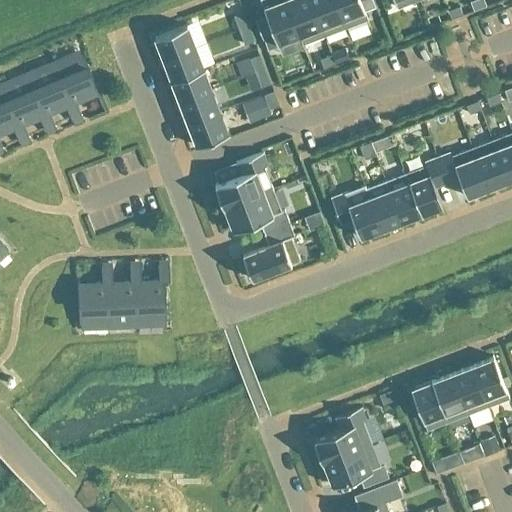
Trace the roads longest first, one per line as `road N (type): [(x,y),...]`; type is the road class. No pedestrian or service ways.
road 1 (residential): [(511,205),(226,315),(120,39)]
road 2 (residential): [(300,511),(268,426),(511,333)]
